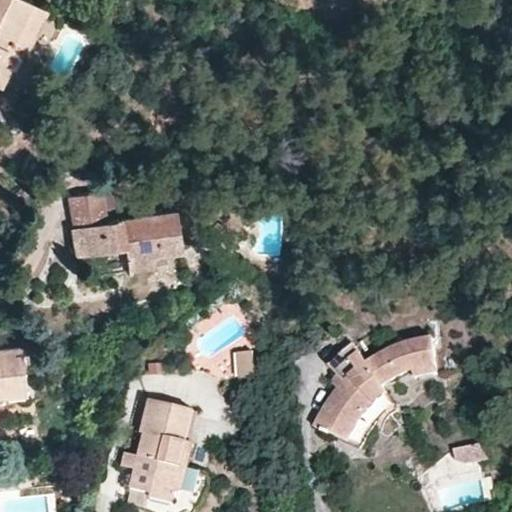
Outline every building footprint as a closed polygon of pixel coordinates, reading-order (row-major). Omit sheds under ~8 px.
[(0,0),(0,82),(2,83),(16,52),(10,48),(14,40),(27,46),(46,7),(29,0),(0,0)] [(101,192),(68,198),(74,226),(70,228),(74,254),(124,246),(128,269),(151,266),(150,256),(181,250),(175,210),(107,221),(101,192)] [(437,373),(434,338),(409,341),(400,344),(366,362),(354,343),(329,364),(337,374),(330,382),(336,388),(314,426),(353,437),(371,407),(387,395),(385,389),(403,377),(412,373),(416,381),(437,373)] [(0,399),(25,395),(19,347),(0,348),(0,399)] [(251,352),(237,353),(238,384),(253,383),(251,352)] [(194,411),(148,401),(139,432),(143,434),(139,455),(125,453),(122,466),(134,469),(130,488),(151,493),(150,497),(173,502),(176,490),(183,491),(194,444),(187,442),(194,411)] [(489,460),(480,448),(454,455),(457,467),(465,466),(468,466),(471,466),(489,460)]
